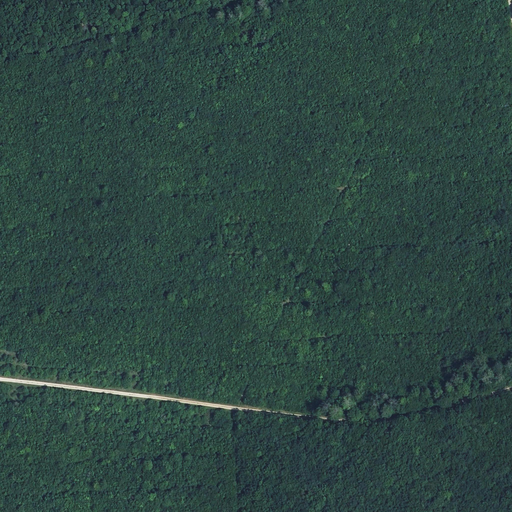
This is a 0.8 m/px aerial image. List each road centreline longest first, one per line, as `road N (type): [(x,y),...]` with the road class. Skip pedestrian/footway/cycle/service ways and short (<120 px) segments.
road 1 (track): [(511,390),(368,427),(239,409)]
road 2 (track): [(226,408),(0,381)]
